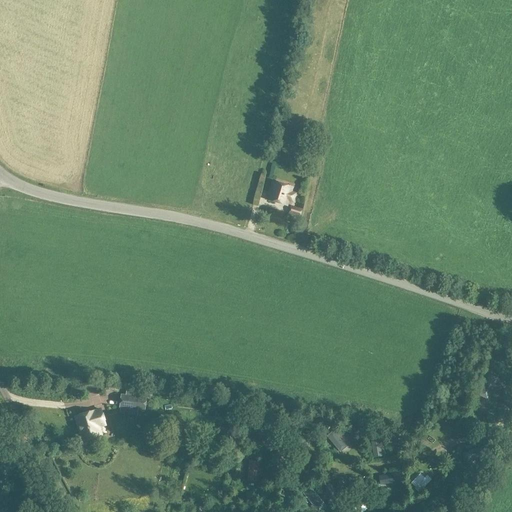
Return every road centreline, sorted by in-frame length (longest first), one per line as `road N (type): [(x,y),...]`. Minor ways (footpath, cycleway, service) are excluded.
road 1 (tertiary): [(511,319),(244,235),(37,192),(0,173)]
road 2 (track): [(511,394),(491,433),(399,462),(301,475),(289,487),(285,511)]
road 3 (unclassified): [(72,511),(0,384)]
